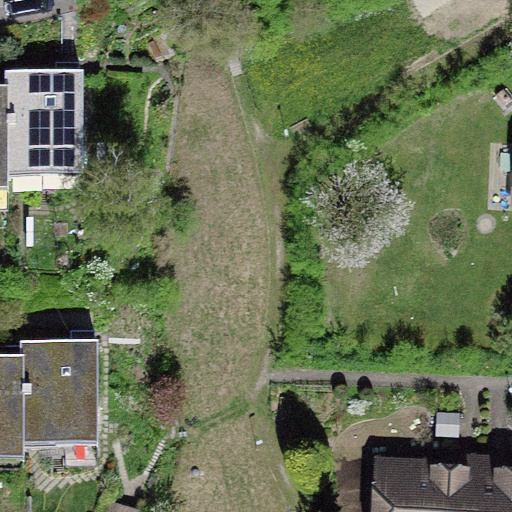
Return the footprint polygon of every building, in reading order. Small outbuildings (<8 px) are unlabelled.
[(440,0),(400,0),(414,33),(448,20),(440,0)] [(0,183),(8,183),(8,170),(83,169),(82,77),(67,78),(6,79),(7,92),(0,92),(0,183)] [(511,140),(505,140),(502,219),(511,219),(511,140)] [(0,467),(23,467),(23,457),(97,454),(94,350),(85,350),(20,353),(20,365),(9,365),(0,365),(0,467)] [(476,511),(479,461),(367,455),(364,511),(476,511)] [(511,511),(511,461),(479,461),(476,511),(511,511)]
